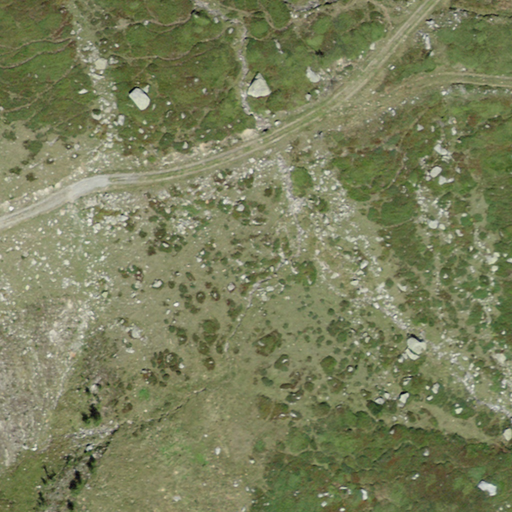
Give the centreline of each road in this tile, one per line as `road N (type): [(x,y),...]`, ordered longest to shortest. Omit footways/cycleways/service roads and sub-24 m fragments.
road 1 (track): [(0,222),(95,180),(193,168),(284,131),(344,95),(431,0)]
road 2 (track): [(329,105),(351,109),(425,78),(511,82)]
